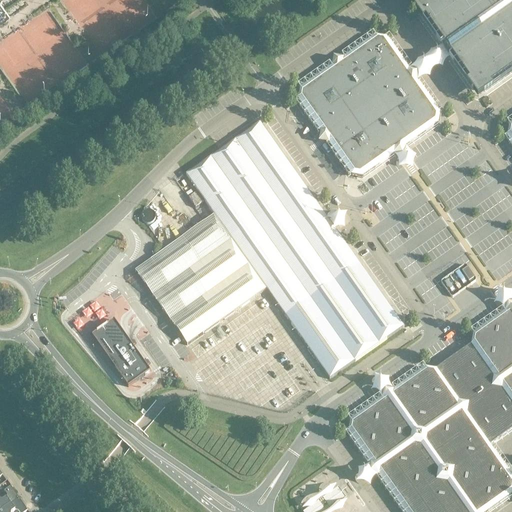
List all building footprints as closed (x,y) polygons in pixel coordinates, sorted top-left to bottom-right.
[(511,0),(428,0),(416,9),(474,91),(484,92),(511,72),(511,0)] [(0,22),(9,16),(0,3),(0,22)] [(300,91),(298,101),(320,133),(326,134),(330,140),(329,145),(351,177),(362,179),(437,126),(439,115),(386,39),(375,37),(343,60),(343,65),(337,69),(332,68),(300,91)] [(254,299),(266,290),(329,380),(404,328),(346,246),(320,209),(260,123),(221,151),(186,176),(214,216),(205,222),(189,234),(135,272),(187,346),(254,299)] [(475,278),(468,268),(462,272),(469,282),(475,278)] [(511,312),(510,314),(504,313),(473,336),(471,346),(436,371),(425,369),(393,392),(393,397),(387,401),(381,400),(350,422),(348,433),(370,465),(376,466),(380,471),(379,477),(403,511),(488,511),(511,495),(511,479),(489,447),(511,430),(511,312)] [(150,372),(147,368),(149,366),(146,362),(144,363),(133,348),(135,346),(132,342),(130,343),(114,321),(92,336),(128,388),(150,372)] [(0,511),(19,499),(17,497),(16,498),(15,495),(16,494),(10,487),(4,492),(7,496),(6,499),(3,501),(0,500),(0,511)] [(21,501),(19,499),(0,511),(13,511),(15,511),(18,511),(26,511),(27,511),(22,504),(21,504),(20,502),(21,501)] [(327,511),(330,510),(323,499),(318,503),(324,511),(327,511)]
